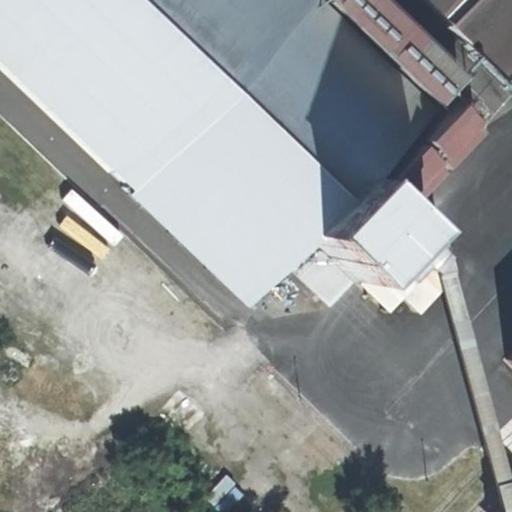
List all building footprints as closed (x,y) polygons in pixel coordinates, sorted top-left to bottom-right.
[(407,227),(358,176),(420,113),(310,8),(312,3),(308,0),(0,0),(0,62),(112,172),(110,179),(122,188),(130,188),(241,297),(301,235),(312,244),(288,269),(304,285),(318,298),(342,276),(352,285),(356,280),(407,227)] [(325,0),(321,4),(434,104),(453,83),(363,0),(325,0)] [(511,0),(424,0),(511,84),(511,0)] [(481,132),(451,105),(413,143),(441,170),(481,132)] [(436,176),(408,148),(372,185),(400,213),(436,176)] [(438,255),(407,227),(356,280),(385,309),(438,255)]
